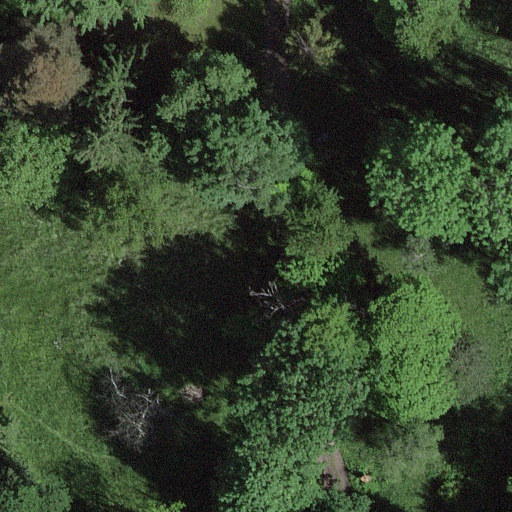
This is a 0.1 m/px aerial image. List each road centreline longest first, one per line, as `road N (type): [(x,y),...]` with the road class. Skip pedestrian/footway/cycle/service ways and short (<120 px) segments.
road 1 (track): [(287,181),(309,389),(343,511)]
road 2 (track): [(287,181),(281,0)]
